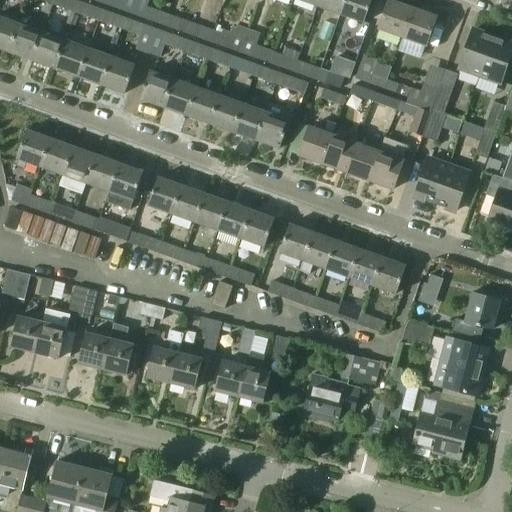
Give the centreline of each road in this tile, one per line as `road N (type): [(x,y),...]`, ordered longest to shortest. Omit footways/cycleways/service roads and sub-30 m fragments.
road 1 (residential): [(511,267),(0,86)]
road 2 (residential): [(253,465),(0,401)]
road 3 (residential): [(463,511),(253,465)]
